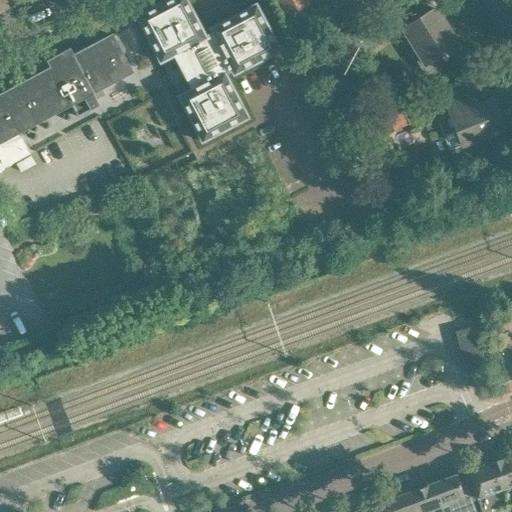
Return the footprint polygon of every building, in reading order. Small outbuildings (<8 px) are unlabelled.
[(212,33),(205,37),(185,0),(167,0),(136,17),(160,63),(182,51),(199,85),(177,96),(202,142),(248,118),(225,74),(231,70),(234,75),(280,51),(256,4),(209,29),(212,33)] [(274,0),(280,15),(308,5),(306,0),(274,0)] [(435,9),(418,19),(403,28),(424,62),(419,66),(426,78),(447,65),(444,61),(447,59),(445,56),(459,48),(435,9)] [(380,18),(350,36),(336,44),(344,58),(352,54),(356,59),(392,37),(380,18)] [(17,133),(71,104),(77,117),(98,105),(91,93),(131,72),(111,35),(71,57),(69,52),(63,55),(58,46),(49,51),(54,60),(48,63),(51,67),(0,94),(0,170),(29,154),(17,133)] [(317,74),(331,65),(321,48),(307,56),(317,74)] [(434,93),(403,109),(387,118),(389,121),(374,129),(379,138),(434,109),(441,106),(434,93)] [(434,109),(437,117),(436,118),(450,154),(468,148),(467,144),(492,134),(493,136),(497,134),(496,132),(503,129),(492,100),(475,107),(470,95),(434,109)] [(455,332),(465,369),(473,367),(484,364),(474,327),(455,332)] [(486,464),(468,470),(479,499),(511,486),(511,454),(504,457),(505,459),(487,466),(486,464)] [(456,475),(412,491),(420,511),(474,511),(468,494),(463,496),(456,475)] [(511,511),(511,486),(479,499),(483,511),(511,511)] [(420,511),(412,491),(379,503),(381,511),(420,511)] [(381,511),(379,503),(353,511),(381,511)]
